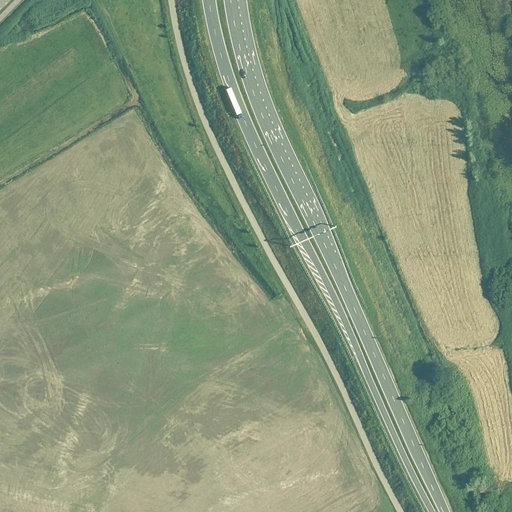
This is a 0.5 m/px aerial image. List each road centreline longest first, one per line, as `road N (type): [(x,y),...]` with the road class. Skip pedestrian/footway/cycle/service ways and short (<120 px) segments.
road 1 (primary): [(207,0),(237,106),(431,511)]
road 2 (primary): [(442,511),(263,114),(233,0)]
